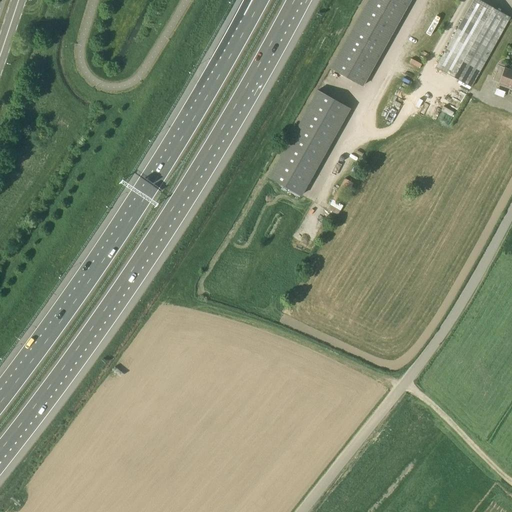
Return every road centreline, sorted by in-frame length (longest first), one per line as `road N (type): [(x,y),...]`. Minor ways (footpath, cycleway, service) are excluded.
road 1 (motorway): [(0,449),(193,175),(293,0)]
road 2 (motorway): [(251,18),(111,248),(0,401)]
road 3 (unclassified): [(301,511),(429,350),(511,211)]
